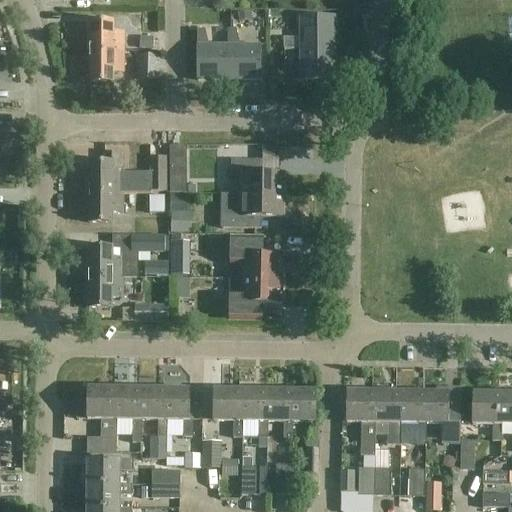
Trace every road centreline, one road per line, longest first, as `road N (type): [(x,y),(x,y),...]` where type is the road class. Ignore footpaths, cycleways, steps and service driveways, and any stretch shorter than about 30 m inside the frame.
road 1 (residential): [(352,340),(331,351),(76,349),(47,341)]
road 2 (residential): [(353,122),(47,122)]
road 3 (residential): [(47,341),(47,122)]
road 4 (residential): [(352,340),(353,122)]
road 5 (residential): [(45,511),(47,341)]
road 6 (residential): [(511,335),(352,340)]
road 7 (residential): [(379,0),(380,120),(353,122)]
road 8 (residential): [(47,122),(44,75),(22,0)]
